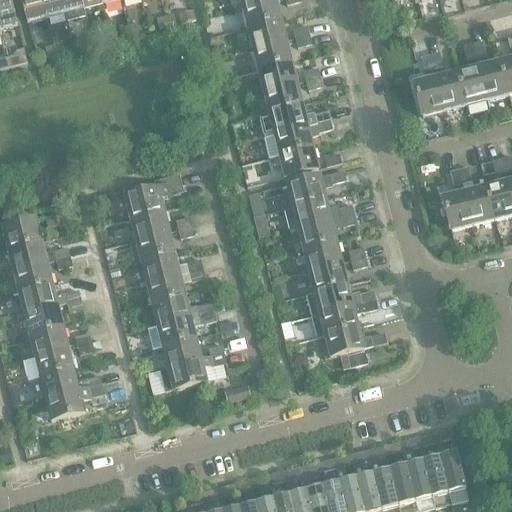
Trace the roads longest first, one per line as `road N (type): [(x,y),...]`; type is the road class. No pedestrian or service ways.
road 1 (residential): [(151,460),(83,199)]
road 2 (residential): [(276,428),(209,169)]
road 3 (residential): [(276,428),(450,384)]
road 4 (residential): [(364,50),(511,13)]
road 5 (residential): [(151,460),(276,428)]
road 6 (residential): [(426,290),(394,167)]
road 7 (residential): [(29,491),(151,460)]
road 8 (residential): [(394,167),(364,50)]
road 9 (residential): [(394,167),(511,138)]
